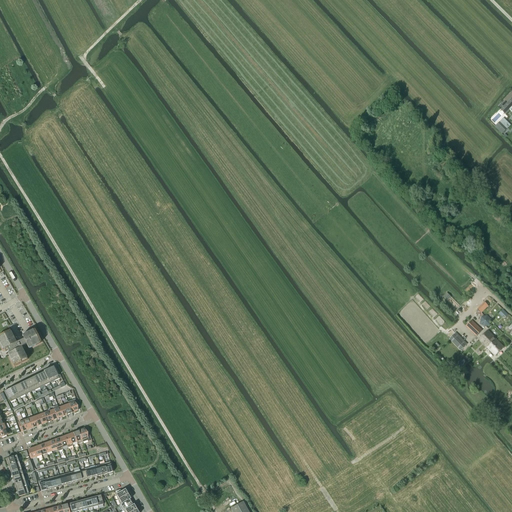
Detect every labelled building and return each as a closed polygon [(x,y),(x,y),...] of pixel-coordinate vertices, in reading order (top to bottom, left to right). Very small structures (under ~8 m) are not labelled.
[(511,99),(501,110),(505,114),(509,110),(511,112),(511,99)] [(496,125),(495,127),(502,134),(503,132),(507,129),(511,125),(503,118),(500,122),(496,125)] [(481,317),(480,323),(484,327),(490,325),(491,320),(487,316),(481,317)] [(476,336),(482,330),(471,320),(466,326),(476,336)] [(10,333),(0,337),(0,344),(3,350),(7,348),(10,353),(8,354),(13,365),(26,358),(23,350),(21,348),(26,345),(28,349),(39,344),(37,339),(32,330),(22,336),(23,338),(23,339),(16,343),(16,342),(12,335),(11,332),(10,333)] [(495,356),(504,347),(488,331),(479,339),(488,347),(487,348),(495,356)] [(456,333),(449,339),(460,351),(467,344),(456,333)] [(55,367),(49,370),(54,380),(59,378),(57,375),(59,374),(56,367),(55,367)] [(44,372),(49,383),(54,380),(49,370),(44,372)] [(39,375),(44,385),(49,383),(44,372),(39,375)] [(34,377),(39,387),(44,385),(39,375),(39,373),(35,375),(36,376),(34,377)] [(34,377),(29,379),(34,390),(39,387),(34,377)] [(29,379),(25,382),(30,392),(34,390),(29,379)] [(25,382),(20,384),(25,394),(29,392),(30,392),(25,382)] [(20,384),(15,386),(20,397),(25,394),(20,384)] [(15,399),(20,397),(15,386),(10,389),(15,399)] [(15,399),(10,389),(5,391),(4,391),(8,400),(9,399),(10,401),(15,399)] [(75,399),(68,402),(68,404),(72,413),(77,411),(75,405),(77,404),(75,399)] [(64,406),(63,406),(67,415),(72,413),(68,404),(64,406)] [(57,405),(52,407),(53,410),(57,419),(62,417),(58,408),(57,405)] [(59,408),(58,408),(62,417),(66,415),(67,415),(63,406),(59,408)] [(49,411),(48,412),(52,421),(52,420),(57,419),(53,410),(49,411)] [(44,413),(43,414),(47,423),(47,422),(52,421),(48,412),(44,413)] [(39,415),(38,415),(42,424),(47,423),(43,414),(39,415)] [(34,417),(33,417),(36,426),(37,426),(42,424),(38,415),(34,417)] [(29,419),(28,419),(31,428),(33,428),(36,426),(33,417),(29,419)] [(28,419),(23,421),(26,430),(31,428),(28,419)] [(23,421),(18,423),(21,432),(26,430),(23,421)] [(0,432),(8,428),(6,423),(4,424),(0,426),(0,432)] [(8,428),(0,432),(0,438),(10,434),(8,428)] [(79,431),(78,431),(83,442),(87,441),(88,442),(91,441),(89,433),(86,434),(84,429),(79,431)] [(78,431),(73,433),(77,442),(78,444),(83,442),(78,431)] [(73,433),(68,435),(69,437),(72,444),(77,442),(73,433)] [(68,435),(63,437),(67,446),(68,448),(73,446),(72,444),(69,437),(68,435)] [(63,437),(58,438),(62,448),(62,447),(67,446),(63,437)] [(58,438),(53,440),(57,449),(56,449),(57,452),(63,450),(62,447),(62,448),(58,438)] [(53,440),(48,442),(52,451),(56,449),(57,449),(53,440)] [(48,442),(43,444),(47,453),(52,451),(48,442)] [(43,444),(38,446),(41,455),(47,453),(43,444)] [(38,446),(33,448),(36,457),(41,455),(38,446)] [(33,448),(28,450),(31,459),(36,457),(33,448)] [(11,464),(19,462),(17,455),(7,459),(9,465),(11,464)] [(11,471),(14,470),(21,468),(19,462),(11,464),(9,465),(11,471)] [(105,463),(107,474),(113,472),(110,462),(105,463)] [(92,478),(89,467),(84,469),(85,471),(87,479),(92,478)] [(17,476),(23,475),(21,468),(14,470),(11,471),(13,478),(17,476)] [(307,511),(303,502),(284,472),(275,477),(290,500),(282,504),(285,511),(307,511)] [(24,474),(23,475),(17,476),(13,478),(15,484),(20,482),(25,481),(26,480),(24,474)] [(46,490),(44,480),(38,481),(41,492),(46,490)] [(20,482),(15,484),(17,490),(23,488),(27,487),(25,481),(20,482)] [(29,494),(28,490),(30,489),(30,486),(27,487),(23,488),(17,490),(19,497),(29,494)] [(116,496),(117,500),(124,496),(128,494),(126,491),(125,492),(124,490),(121,491),(120,490),(115,491),(118,495),(116,496)] [(119,505),(121,504),(125,502),(131,499),(128,494),(124,496),(117,500),(119,505)] [(95,497),(97,504),(98,506),(103,504),(103,502),(105,501),(103,497),(101,497),(101,495),(95,497)] [(310,503),(315,511),(331,511),(322,495),(310,503)] [(123,511),(133,505),(129,499),(131,499),(125,502),(121,504),(119,505),(121,508),(123,511)] [(233,511),(247,511),(242,502),(231,508),(233,511)]
